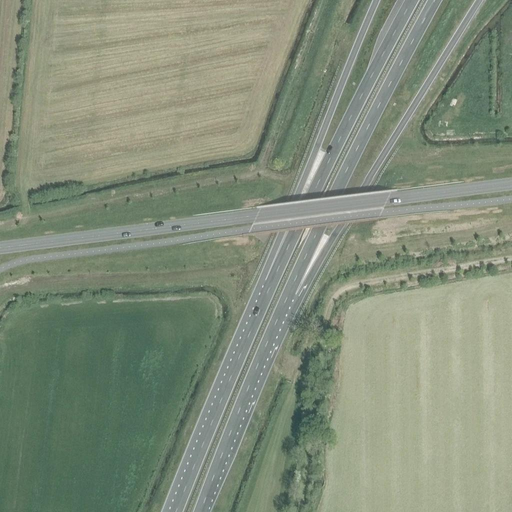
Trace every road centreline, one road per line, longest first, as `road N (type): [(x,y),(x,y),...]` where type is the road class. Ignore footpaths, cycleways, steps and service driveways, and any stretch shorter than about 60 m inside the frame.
road 1 (tertiary): [(0,248),(511,184)]
road 2 (trunk): [(288,295),(479,0)]
road 3 (trunk): [(288,295),(433,0)]
road 4 (trunk): [(412,0),(272,282)]
road 5 (trunk): [(376,0),(272,282)]
road 6 (trunk): [(272,282),(175,511)]
road 7 (trunk): [(200,511),(288,295)]
